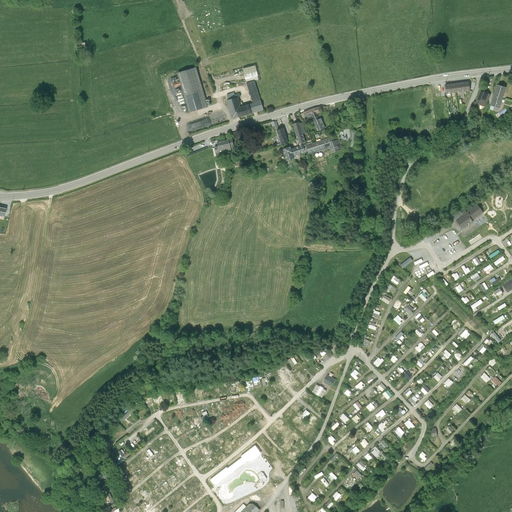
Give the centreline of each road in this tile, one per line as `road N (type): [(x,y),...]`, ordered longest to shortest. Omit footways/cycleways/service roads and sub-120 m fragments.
road 1 (tertiary): [(5,196),(84,181),(309,104),(511,69)]
road 2 (track): [(57,384),(46,364),(15,355),(50,190)]
